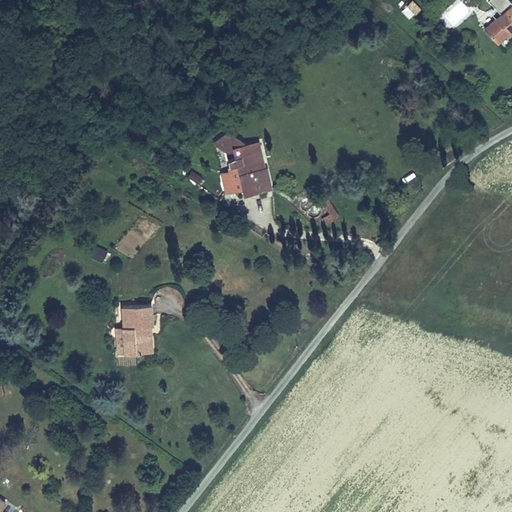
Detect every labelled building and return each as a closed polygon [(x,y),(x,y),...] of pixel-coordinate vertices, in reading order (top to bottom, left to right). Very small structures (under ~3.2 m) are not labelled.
[(408,19),(420,9),(412,0),(411,0),(400,10),(408,19)] [(505,0),(486,0),(485,2),(493,11),(499,17),(480,32),(484,37),(489,42),(493,46),(511,29),(511,28),(511,13),(507,9),(511,6),(505,0)] [(499,17),(493,11),(470,30),(480,41),(484,37),(480,32),(499,17)] [(511,39),(511,29),(493,46),(489,42),(484,46),(494,56),(511,39)] [(261,166),(256,141),(252,143),(233,130),(217,140),(228,147),(234,168),(225,171),(230,189),(246,185),(247,192),(273,186),(268,164),(261,166)] [(262,139),(256,141),(261,166),(268,164),(262,139)] [(187,181),(198,185),(201,176),(189,172),(187,181)] [(325,225),(339,216),(329,201),(315,209),(325,225)] [(103,262),(108,250),(95,245),(91,257),(103,262)] [(149,328),(155,328),(155,309),(126,309),(125,328),(120,329),(120,355),(150,354),(149,328)]
